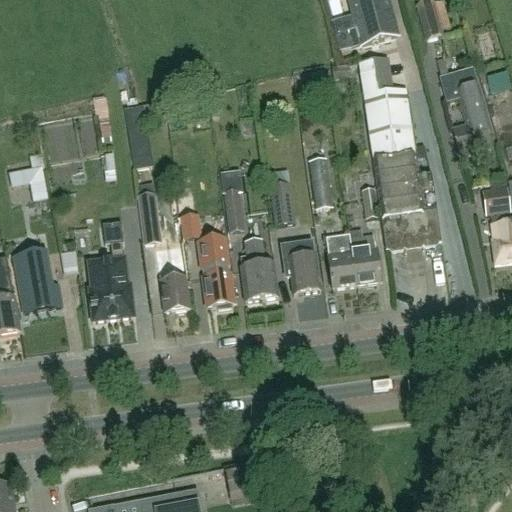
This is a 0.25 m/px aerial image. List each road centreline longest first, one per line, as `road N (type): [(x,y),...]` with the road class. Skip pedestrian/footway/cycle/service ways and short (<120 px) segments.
road 1 (tertiary): [(511,328),(23,391)]
road 2 (tertiary): [(30,434),(511,372)]
